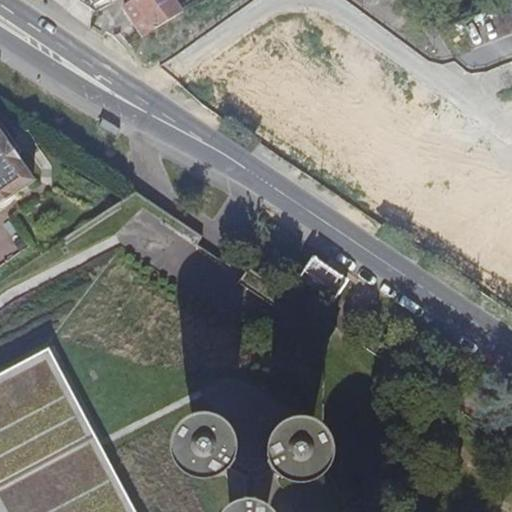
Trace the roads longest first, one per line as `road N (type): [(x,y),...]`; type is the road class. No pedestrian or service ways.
road 1 (secondary): [(511,347),(225,155),(133,107)]
road 2 (residential): [(313,0),(434,82),(511,48)]
road 3 (residential): [(133,107),(297,0)]
road 4 (secondary): [(133,107),(0,19)]
